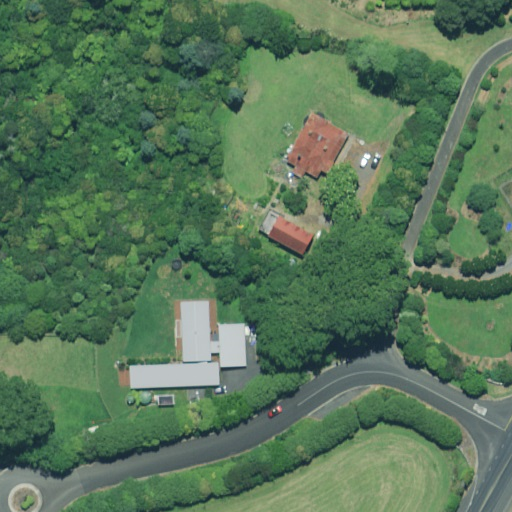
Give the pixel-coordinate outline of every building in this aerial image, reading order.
[(296,167),(291,175),(304,182),(308,173),(319,179),(323,170),(330,174),(351,135),(313,115),(288,162),(296,167)] [(317,232),(283,215),(271,237),(305,255),(317,232)] [(212,342),(212,303),(185,303),(185,362),(212,362),(212,355),(223,355),(223,367),(248,368),(248,326),(223,326),(223,343),(212,342)] [(221,386),(220,365),(134,368),(134,389),(221,386)] [(175,395),(158,396),(158,407),(176,406),(175,395)]
